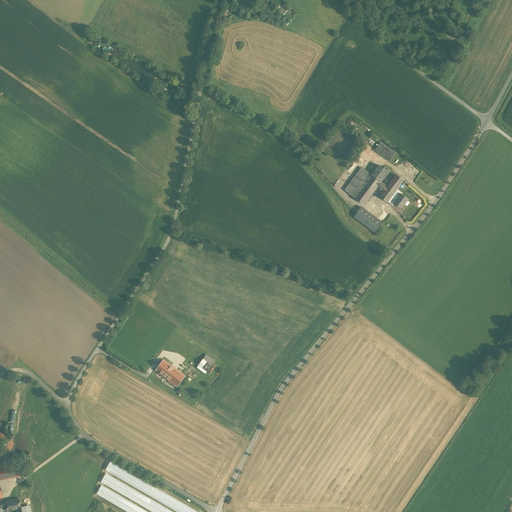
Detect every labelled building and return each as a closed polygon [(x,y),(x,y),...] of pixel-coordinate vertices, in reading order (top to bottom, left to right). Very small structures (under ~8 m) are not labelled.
[(281,1),(279,0),(260,0),(272,10),(281,1)] [(395,153),(381,142),(375,150),(390,161),(395,153)] [(383,168),(379,165),(372,175),(381,181),(388,171),(383,168)] [(362,167),(345,190),(355,197),(372,175),(362,167)] [(387,186),(383,191),(380,196),(387,202),(388,201),(397,189),(404,180),(396,174),(390,182),(387,186)] [(372,175),(355,197),(364,204),(380,181),(381,181),(372,175)] [(383,184),(380,181),(377,186),(383,191),(387,186),(383,184)] [(397,189),(388,201),(393,205),(394,203),(401,193),(401,194),(402,193),(397,189)] [(401,193),(394,203),(401,208),(408,199),(401,194),(401,193)] [(382,222),(361,207),(354,216),(375,232),(382,222)] [(215,361),(206,355),(199,365),(208,371),(215,361)] [(184,376),(163,360),(156,370),(170,381),(172,379),(178,384),(184,376)] [(22,463),(0,467),(0,478),(0,479),(24,475),(22,463)] [(195,511),(111,463),(106,470),(178,511),(195,511)] [(170,511),(106,474),(101,482),(153,511),(170,511)] [(146,511),(101,486),(97,493),(128,511),(146,511)] [(18,499),(5,501),(5,502),(0,502),(0,507),(6,506),(7,510),(20,508),(18,499)]
